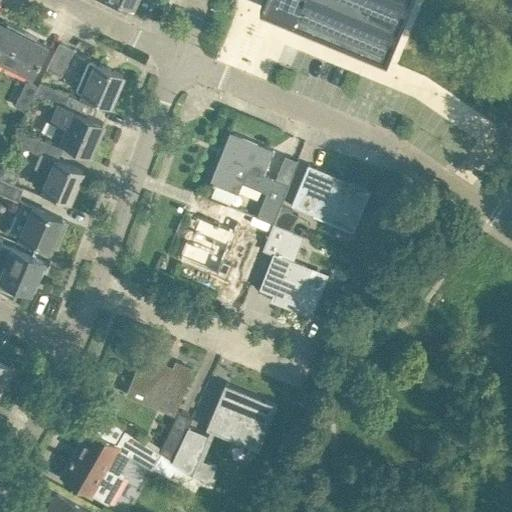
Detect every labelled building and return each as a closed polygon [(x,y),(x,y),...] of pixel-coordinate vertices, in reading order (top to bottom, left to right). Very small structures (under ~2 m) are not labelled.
[(262,0),(260,5),(301,22),(384,56),(388,47),(394,33),(407,0),(262,0)] [(0,58),(5,61),(21,29),(7,21),(6,24),(0,21),(0,58)] [(31,73),(45,44),(34,38),(36,36),(21,29),(5,61),(31,73)] [(60,74),(73,48),(59,41),(46,67),(60,74)] [(76,88),(110,102),(123,73),(89,58),(76,88)] [(33,93),(37,85),(26,79),(14,104),(25,109),(33,93)] [(97,140),(94,139),(102,121),(63,104),(68,93),(39,80),(33,93),(58,103),(52,117),(67,123),(60,138),(79,146),(78,147),(91,153),(97,140)] [(17,126),(11,140),(34,149),(40,136),(17,126)] [(212,181),(211,183),(237,194),(242,181),(266,190),(256,215),(272,222),(280,202),(288,183),(263,173),(273,148),(234,132),(224,156),(220,154),(210,180),(212,181)] [(82,169),(40,151),(34,165),(48,171),(42,186),(69,198),(82,169)] [(370,188),(308,162),(291,203),(353,229),(370,188)] [(23,186),(0,175),(0,192),(17,200),(23,186)] [(8,229),(49,246),(50,245),(55,247),(62,230),(57,227),(62,216),(20,199),(8,229)] [(300,211),(280,202),(272,222),(288,228),(292,230),(300,211)] [(267,234),(272,222),(256,215),(226,203),(218,223),(200,216),(194,232),(196,233),(192,242),(186,239),(180,257),(226,275),(231,262),(222,259),(236,222),(267,234)] [(272,222),(267,234),(262,248),(274,253),(278,254),(288,228),(272,222)] [(274,253),(260,286),(275,292),(275,290),(281,293),(279,298),(292,303),(291,305),(297,307),(298,305),(311,310),(321,285),(301,276),(306,266),(293,260),(303,234),(292,230),(288,228),(278,254),(274,253)] [(43,261),(43,260),(35,257),(36,255),(32,254),(32,255),(0,242),(0,286),(15,293),(19,284),(31,289),(36,276),(40,277),(46,262),(43,261)] [(132,378),(130,384),(149,392),(146,400),(174,411),(192,367),(175,360),(172,368),(157,362),(158,359),(155,357),(154,358),(142,353),(132,378)] [(0,385),(12,365),(0,358),(0,385)] [(212,411),(205,426),(210,428),(214,430),(218,431),(218,430),(254,445),(253,446),(257,447),(276,402),(227,382),(228,380),(226,380),(214,410),(212,409),(211,410),(212,411)] [(178,411),(159,451),(171,460),(188,425),(191,417),(178,411)] [(188,425),(171,460),(191,473),(192,473),(208,433),(188,425)] [(146,441),(124,426),(115,442),(87,426),(61,474),(93,491),(109,500),(124,472),(118,469),(128,452),(137,458),(146,441)] [(93,511),(57,492),(46,511),(93,511)]
